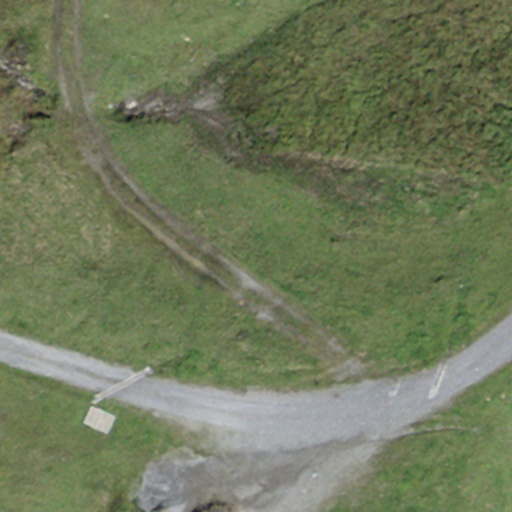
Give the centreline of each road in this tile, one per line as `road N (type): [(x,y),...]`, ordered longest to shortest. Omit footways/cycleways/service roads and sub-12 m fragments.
road 1 (track): [(511,332),(454,377),(368,410),(261,411),(163,394),(0,348)]
road 2 (track): [(69,0),(69,89),(77,125),(100,164),(129,203),(319,345),(368,410)]
road 3 (track): [(293,511),(368,410)]
